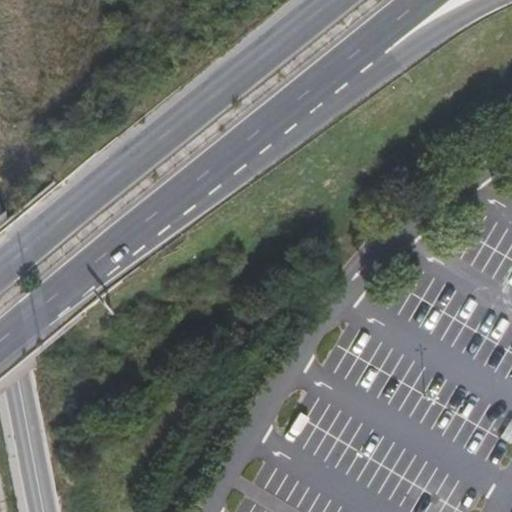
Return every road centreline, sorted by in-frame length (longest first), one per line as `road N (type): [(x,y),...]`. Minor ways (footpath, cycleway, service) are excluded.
road 1 (primary): [(338,0),(0,272)]
road 2 (primary): [(0,332),(319,84)]
road 3 (unclassified): [(0,238),(53,511)]
road 4 (primary): [(319,84),(394,59),(499,0)]
road 5 (primary): [(319,84),(425,0)]
